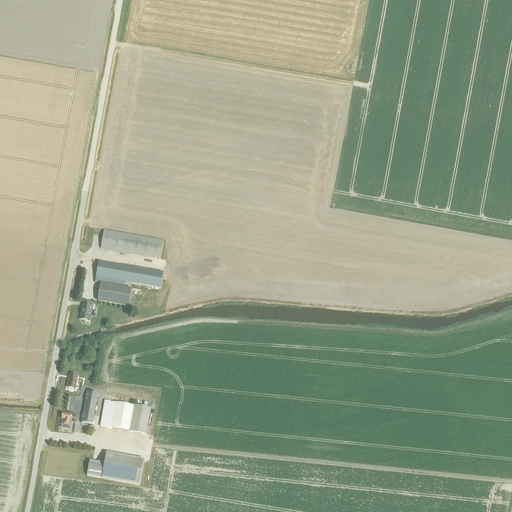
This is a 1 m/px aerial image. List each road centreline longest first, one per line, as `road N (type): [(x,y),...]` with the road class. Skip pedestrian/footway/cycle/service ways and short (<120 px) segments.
road 1 (unclassified): [(27,511),(121,0)]
road 2 (track): [(511,481),(152,445)]
